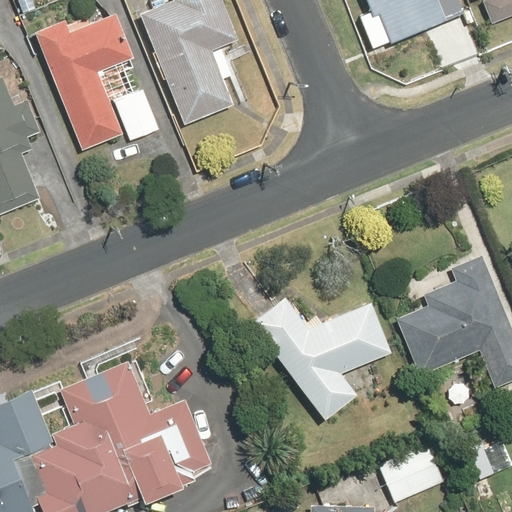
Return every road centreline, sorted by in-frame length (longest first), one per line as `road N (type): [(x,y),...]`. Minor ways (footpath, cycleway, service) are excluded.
road 1 (residential): [(356,160),(0,306)]
road 2 (residential): [(356,160),(291,0)]
road 3 (residential): [(511,97),(356,160)]
